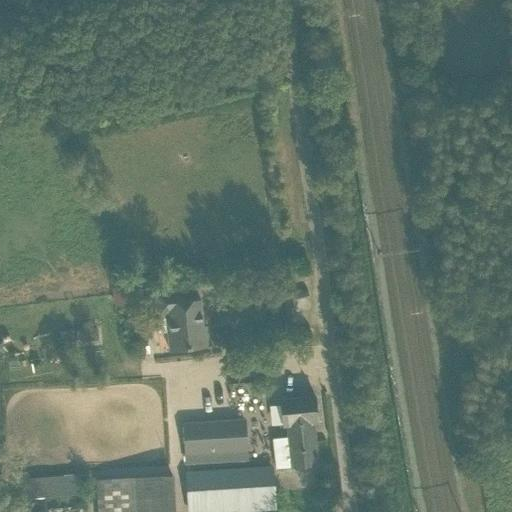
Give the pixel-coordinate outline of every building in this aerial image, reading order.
[(154,280),(134,282),(136,300),(154,297),(158,333),(167,332),(169,351),(189,349),(208,346),(206,325),(203,326),(200,299),(185,301),(183,288),(163,290),(155,291),(154,280)] [(288,438),(272,439),(274,468),(291,467),(291,468),(298,467),(318,465),(313,423),(317,422),(314,396),(282,399),(284,419),(285,426),(287,425),(288,438)] [(228,420),(182,423),(184,455),(230,452),(228,420)] [(219,511),(274,509),(272,466),(187,471),(189,511),(219,511)] [(23,511),(23,504),(20,504),(19,499),(22,499),(82,493),(80,473),(3,480),(6,511),(23,511)] [(176,511),(174,475),(96,480),(97,511),(176,511)]
